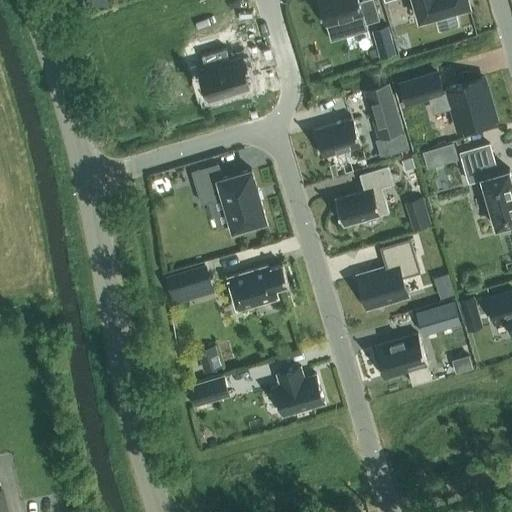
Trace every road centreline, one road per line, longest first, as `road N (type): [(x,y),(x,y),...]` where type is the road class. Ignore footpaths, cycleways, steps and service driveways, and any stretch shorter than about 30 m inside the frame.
road 1 (residential): [(385,511),(275,127)]
road 2 (secondary): [(160,511),(85,179)]
road 3 (residential): [(85,179),(275,127)]
road 4 (secondary): [(85,179),(26,0)]
road 5 (residential): [(275,127),(289,79),(266,0)]
